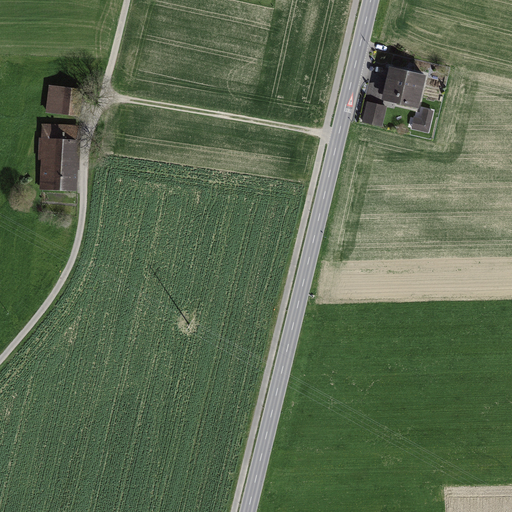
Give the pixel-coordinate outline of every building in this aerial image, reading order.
[(431,77),(396,68),(387,100),(423,109),(431,77)] [(83,90),(47,88),(46,114),(82,116),(83,90)] [(390,108),(370,103),(365,123),(385,128),(390,108)] [(435,115),(425,112),(419,132),(430,135),(435,115)] [(79,129),(43,127),(40,188),(77,190),(79,129)]
